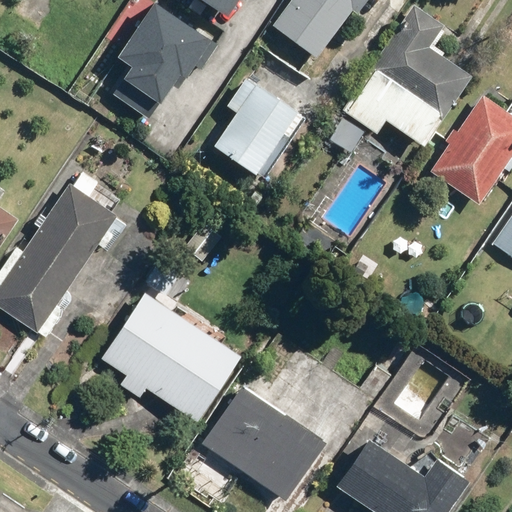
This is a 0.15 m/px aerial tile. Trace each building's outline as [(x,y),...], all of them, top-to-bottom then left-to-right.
[(126,77),(160,101),(182,70),(188,74),(215,35),(163,0),(152,0),(116,54),(134,66),(126,77)] [(209,0),(231,15),(241,0),(209,0)] [(359,12),(368,0),(287,0),(272,22),(320,57),(355,9),(359,12)] [(427,146),(473,75),(432,48),(443,31),(414,12),(348,112),(380,133),(388,120),(427,146)] [(306,117),(297,111),(299,107),(249,73),(227,106),(236,112),(216,142),(257,170),(285,128),(294,134),(306,117)] [(464,120),(461,118),(447,140),(450,142),(432,170),(481,202),(511,153),(511,112),(482,93),(464,120)] [(0,271),(0,283),(1,285),(0,286),(0,307),(35,332),(36,332),(39,329),(49,336),(75,297),(65,291),(99,241),(108,248),(128,219),(72,181),(26,249),(18,244),(0,271)] [(0,242),(18,216),(0,203),(0,198),(8,187),(0,182),(0,242)] [(511,219),(495,243),(511,255),(511,219)] [(156,261),(144,280),(168,295),(180,276),(156,261)] [(141,397),(148,386),(163,395),(201,419),(243,353),(144,290),(102,356),(128,373),(121,384),(141,397)] [(242,381),(202,442),(291,501),(332,440),(242,381)] [(444,511),(467,475),(436,455),(426,471),(372,437),(340,488),(350,494),(378,511),(444,511)]
